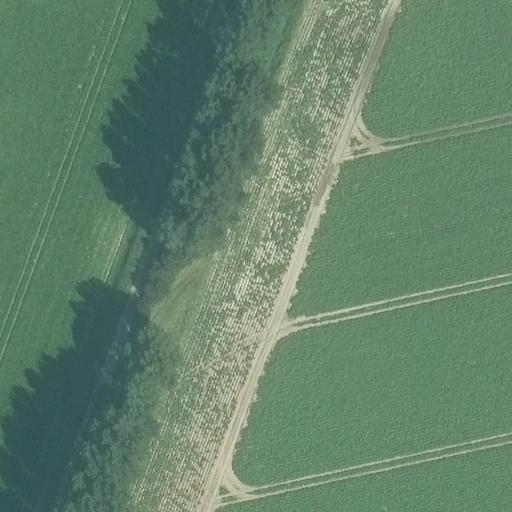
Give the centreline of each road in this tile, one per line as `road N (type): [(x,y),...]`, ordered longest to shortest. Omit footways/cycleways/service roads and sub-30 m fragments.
road 1 (unclassified): [(55,511),(243,0)]
road 2 (track): [(186,277),(172,288),(102,421),(82,437)]
